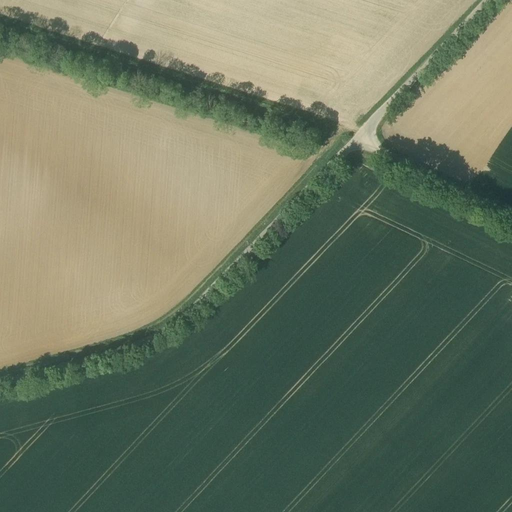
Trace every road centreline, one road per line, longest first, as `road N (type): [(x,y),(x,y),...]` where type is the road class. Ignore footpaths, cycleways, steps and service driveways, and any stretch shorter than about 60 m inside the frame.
road 1 (unclassified): [(0,385),(166,332),(355,143)]
road 2 (unclassified): [(355,143),(491,0)]
road 3 (unclassified): [(511,216),(355,143)]
